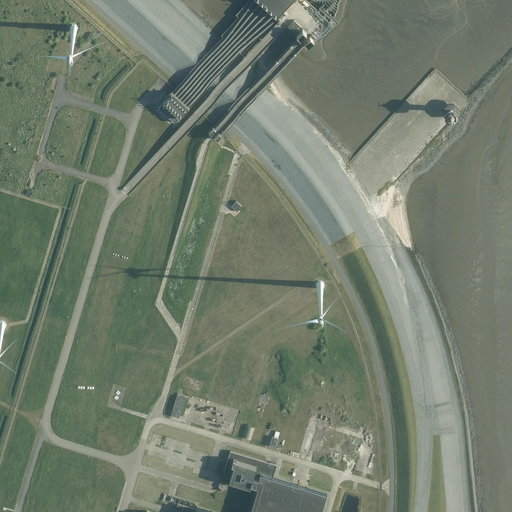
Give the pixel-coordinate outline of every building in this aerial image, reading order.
[(260,0),(277,15),(290,0),(260,0)] [(302,24),(294,17),(288,24),(297,32),(296,33),(297,33),(299,35),(301,38),(308,31),(303,26),(301,28),(300,26),(302,24)] [(308,43),(308,44),(314,37),(310,33),(304,40),(306,42),(308,43)] [(158,107),(174,122),(189,106),(173,91),(158,107)] [(459,106),(454,101),(447,101),(442,106),(442,113),(447,118),(455,118),(459,113),(459,106)] [(231,206),(237,211),(242,206),(236,201),(231,206)] [(215,383),(210,398),(227,402),(223,401),(224,396),(228,397),(230,389),(216,385),(217,384),(215,383)] [(180,394),(178,393),(171,415),(179,418),(185,398),(180,396),(180,394)] [(219,410),(217,416),(225,418),(227,414),(228,413),(219,410)] [(203,426),(214,429),(216,423),(204,420),(203,426)] [(242,436),(251,439),(255,427),(246,424),(242,436)] [(299,454),(308,456),(316,430),(307,427),(299,454)] [(278,437),(280,432),(276,431),(274,437),(272,436),(269,445),(275,446),(276,446),(278,446),(280,439),(278,439),(278,437)] [(249,511),(320,511),(327,493),(273,477),(276,464),(230,450),(224,471),(232,474),(230,481),(250,487),(251,485),(256,486),(249,511)] [(201,460),(207,462),(210,454),(203,452),(201,460)] [(221,491),(227,488),(224,482),(218,485),(221,491)]
